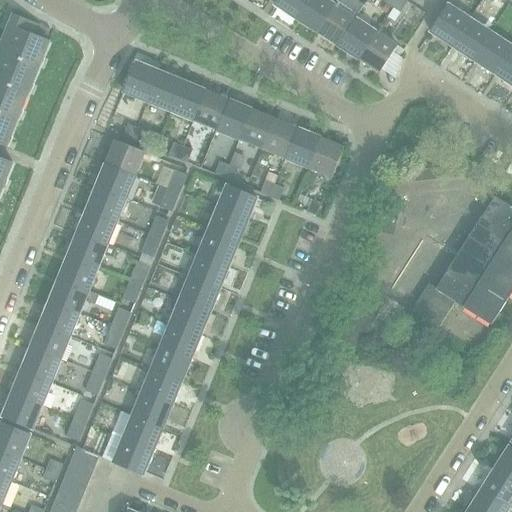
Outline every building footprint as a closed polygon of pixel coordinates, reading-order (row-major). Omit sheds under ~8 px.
[(276,0),(274,3),(296,18),(307,0),(276,0)] [(328,0),(307,0),(296,18),(316,31),(334,4),(328,0)] [(406,0),(395,0),(391,6),(399,11),(407,0),(406,0)] [(334,4),(316,31),(337,44),(355,17),(334,4)] [(430,31),(452,45),(469,18),(448,4),(430,31)] [(0,191),(12,162),(0,157),(0,144),(6,146),(49,40),(33,34),(38,23),(13,13),(8,25),(13,27),(0,57),(0,191)] [(355,17),(337,44),(358,58),(375,31),(355,17)] [(469,18),(452,45),(473,59),(490,31),(469,18)] [(375,31),(358,58),(379,72),(397,45),(375,31)] [(490,31),(473,59),(493,72),(511,45),(490,31)] [(511,45),(493,72),(511,84),(511,45)] [(124,92),(148,101),(160,71),(137,62),(124,92)] [(160,71),(148,101),(171,111),(183,81),(160,71)] [(183,81),(171,111),(194,120),(206,90),(183,81)] [(206,90),(194,120),(217,130),(229,100),(206,90)] [(229,100),(217,130),(239,139),(252,109),(229,100)] [(252,109),(239,139),(262,148),(275,118),(252,109)] [(275,118),(262,148),(285,158),(297,128),(275,118)] [(123,136),(132,140),(137,127),(128,124),(123,136)] [(137,127),(132,140),(141,143),(146,131),(137,127)] [(297,128),(285,158),(308,167),(320,137),(297,128)] [(320,137),(308,167),(331,177),(344,147),(320,137)] [(115,139),(106,163),(136,176),(145,152),(115,139)] [(169,155),(178,158),(183,146),(174,142),(169,155)] [(183,146),(178,158),(187,162),(192,150),(183,146)] [(214,173),(224,177),(229,165),(219,161),(214,173)] [(106,163),(96,186),(126,198),(136,176),(106,163)] [(229,165),(224,177),(232,181),(237,168),(229,165)] [(175,170),(171,179),(183,184),(187,175),(175,170)] [(269,196),(275,183),(278,176),(268,172),(260,192),(269,196)] [(171,179),(167,188),(180,193),(183,184),(171,179)] [(275,183),(269,196),(278,199),(283,187),(275,183)] [(226,185),(217,209),(247,221),(256,197),(226,185)] [(96,186),(87,209),(117,221),(126,198),(96,186)] [(167,188),(164,197),(176,202),(180,193),(167,188)] [(511,206),(495,196),(470,236),(462,232),(455,243),(461,249),(437,287),(429,282),(412,309),(439,326),(455,301),(491,324),(511,291),(511,206)] [(176,202),(164,197),(160,206),(172,211),(176,202)] [(316,215),(321,202),(312,199),(307,211),(316,215)] [(87,209),(78,232),(108,244),(117,221),(87,209)] [(217,209),(207,232),(237,244),(247,221),(217,209)] [(156,216),(152,225),(164,230),(168,221),(156,216)] [(152,225),(149,234),(161,239),(164,230),(152,225)] [(78,232),(68,255),(98,267),(108,244),(78,232)] [(207,232),(198,255),(228,267),(237,244),(207,232)] [(149,234),(145,243),(157,248),(161,239),(149,234)] [(157,248),(145,243),(141,252),(153,257),(157,248)] [(68,255),(59,278),(89,290),(98,267),(68,255)] [(198,255),(188,278),(218,290),(228,267),(198,255)] [(137,262),(133,271),(146,276),(149,267),(137,262)] [(133,271),(130,280),(142,285),(146,276),(133,271)] [(59,278),(50,301),(80,313),(89,290),(59,278)] [(188,278),(179,300),(209,313),(218,290),(188,278)] [(130,280),(126,289),(138,294),(142,285),(130,280)] [(138,294),(126,289),(122,298),(135,303),(138,294)] [(363,349),(380,309),(350,296),(333,337),(363,349)] [(179,300),(170,323),(200,336),(209,313),(179,300)] [(50,301),(40,324),(70,336),(80,313),(50,301)] [(119,308),(115,317),(127,322),(131,313),(119,308)] [(115,317),(111,326),(123,331),(127,322),(115,317)] [(170,323),(160,346),(190,359),(200,336),(170,323)] [(40,324),(31,347),(61,359),(70,336),(40,324)] [(111,326),(107,335),(120,340),(123,331),(111,326)] [(120,340),(107,335),(104,344),(116,349),(120,340)] [(160,346),(151,369),(181,382),(190,359),(160,346)] [(31,347),(22,370),(52,382),(61,359),(31,347)] [(100,353),(96,363),(108,368),(112,358),(100,353)] [(96,363),(92,372),(105,377),(108,368),(96,363)] [(151,369),(141,392),(172,405),(181,382),(151,369)] [(22,370),(12,393),(42,405),(52,382),(22,370)] [(92,372),(89,381),(101,386),(105,377),(92,372)] [(101,386),(89,381),(85,390),(97,395),(101,386)] [(141,392),(132,415),(162,428),(172,405),(141,392)] [(42,405),(12,393),(2,417),(32,429),(42,405)] [(81,400),(77,409),(89,414),(93,405),(81,400)] [(77,409),(74,418),(86,423),(89,414),(77,409)] [(132,415),(123,438),(153,450),(162,428),(132,415)] [(74,418),(70,427),(82,432),(86,423),(74,418)] [(0,421),(0,449),(20,458),(30,434),(0,421)] [(82,432),(70,427),(66,436),(78,441),(82,432)] [(153,450),(123,438),(113,462),(143,474),(153,450)] [(77,447),(73,458),(94,467),(99,456),(82,449),(77,447)] [(511,448),(508,447),(494,468),(511,479),(511,448)] [(0,449),(0,476),(11,481),(20,458),(0,449)] [(73,458),(68,469),(90,478),(94,467),(73,458)] [(51,459),(47,469),(58,473),(62,463),(51,459)] [(511,479),(494,468),(481,489),(509,506),(511,500),(511,479)] [(58,473),(47,469),(43,477),(54,482),(58,473)] [(68,469),(63,480),(85,489),(90,478),(68,469)] [(0,476),(0,502),(2,503),(11,481),(0,476)] [(63,480),(59,491),(81,500),(85,489),(63,480)] [(481,489),(468,510),(471,511),(504,511),(509,506),(481,489)] [(59,491),(54,502),(76,511),(81,500),(59,491)] [(54,502),(49,511),(75,511),(76,511),(54,502)]
